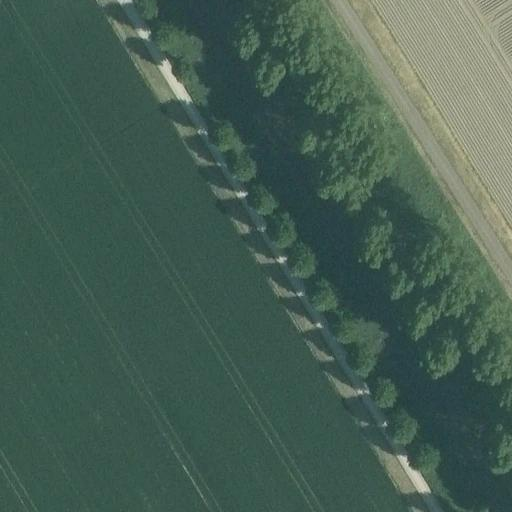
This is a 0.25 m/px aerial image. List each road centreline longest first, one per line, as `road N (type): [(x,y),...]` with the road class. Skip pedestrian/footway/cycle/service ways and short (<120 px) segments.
road 1 (unclassified): [(435,511),(122,0)]
road 2 (unclassified): [(511,273),(340,0)]
